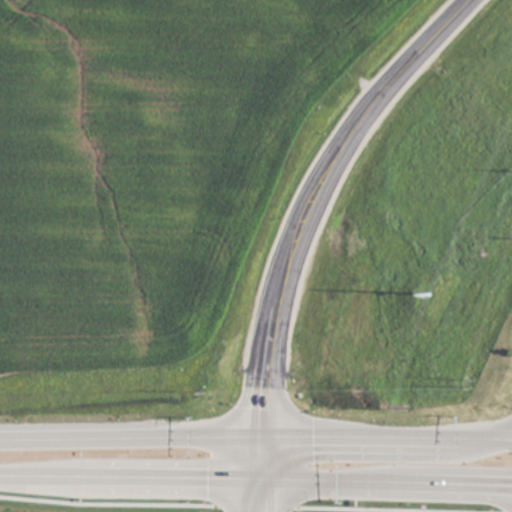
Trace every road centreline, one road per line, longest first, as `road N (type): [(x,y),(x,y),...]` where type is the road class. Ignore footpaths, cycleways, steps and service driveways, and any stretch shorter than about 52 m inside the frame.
road 1 (secondary): [(258,479),(274,348),(313,213),(376,103),(469,0)]
road 2 (primary): [(511,441),(0,439)]
road 3 (primary): [(0,477),(258,479)]
road 4 (primary): [(258,479),(511,484)]
